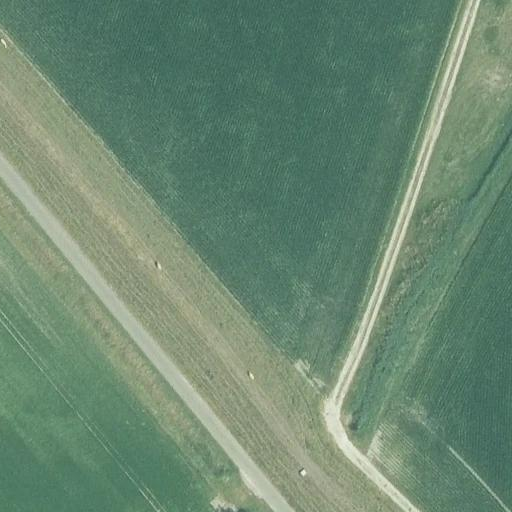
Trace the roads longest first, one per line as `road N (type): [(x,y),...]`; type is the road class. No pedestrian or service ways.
road 1 (track): [(470,0),(334,416),(336,434),(412,511)]
road 2 (unclassified): [(281,511),(0,170)]
